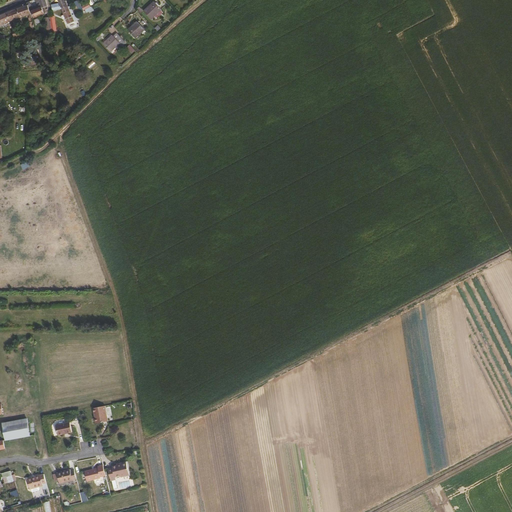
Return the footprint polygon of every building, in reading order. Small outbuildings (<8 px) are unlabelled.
[(49,11),(46,0),(36,0),(38,3),(41,2),(42,6),(38,8),(38,6),(32,9),(30,10),(31,12),(32,11),(35,17),(49,11)] [(69,6),(66,0),(58,0),(60,2),(60,3),(62,8),(69,6)] [(160,11),(154,3),(144,11),(151,20),(160,11)] [(11,21),(29,14),(30,21),(33,21),(32,14),(31,12),(30,10),(30,8),(28,4),(28,5),(17,9),(8,12),(11,21)] [(75,21),(69,6),(62,8),(69,23),(75,21)] [(0,24),(11,21),(8,12),(1,15),(0,15),(0,24)] [(136,38),(145,29),(138,21),(129,29),(136,38)] [(126,42),(118,32),(114,35),(113,34),(104,42),(111,50),(120,43),(123,45),(126,42)] [(132,53),(135,50),(130,44),(126,47),(132,53)] [(107,421),(104,406),(92,408),(93,413),(94,412),(96,423),(107,421)] [(30,435),(27,418),(3,422),(6,439),(30,435)] [(71,432),(69,422),(55,424),(56,435),(71,432)] [(129,474),(126,461),(118,463),(119,464),(112,466),(112,467),(107,469),(110,480),(116,479),(115,476),(120,475),(120,476),(129,474)] [(105,476),(102,465),(97,467),(97,468),(84,472),(87,482),(100,479),(100,478),(105,476)] [(76,479),(74,470),(70,471),(70,469),(56,472),(57,473),(58,481),(59,483),(76,479)] [(13,481),(10,470),(2,473),(5,483),(13,481)] [(46,482),(44,473),(27,478),(30,488),(43,485),(43,483),(46,482)]
